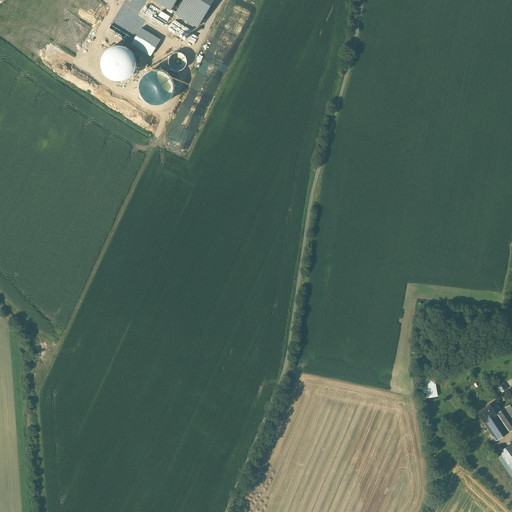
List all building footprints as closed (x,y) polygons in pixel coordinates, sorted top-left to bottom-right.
[(154,0),(197,26),(213,0),(154,0)] [(434,378),(421,380),(424,398),(437,396),(434,378)] [(503,383),(497,387),(501,393),(507,388),(503,383)] [(511,403),(497,414),(485,422),(494,437),(491,439),(493,442),(511,429),(511,403)] [(485,422),(497,414),(490,404),(477,412),(484,423),(485,422)] [(511,446),(510,444),(492,458),(510,483),(511,481),(511,446)]
